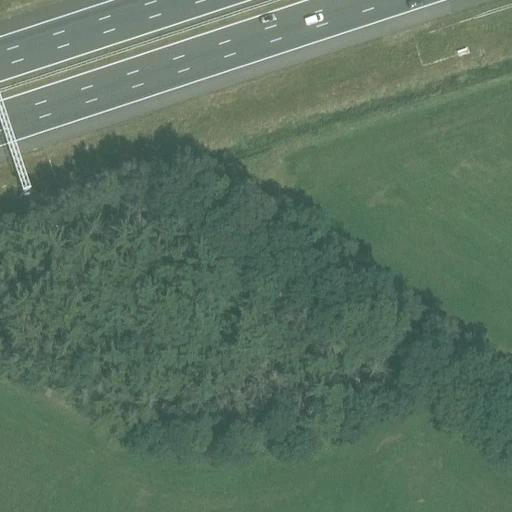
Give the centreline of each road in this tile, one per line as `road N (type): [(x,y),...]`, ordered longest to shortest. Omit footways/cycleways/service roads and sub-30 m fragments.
road 1 (motorway): [(0,124),(378,0)]
road 2 (motorway): [(187,0),(0,61)]
